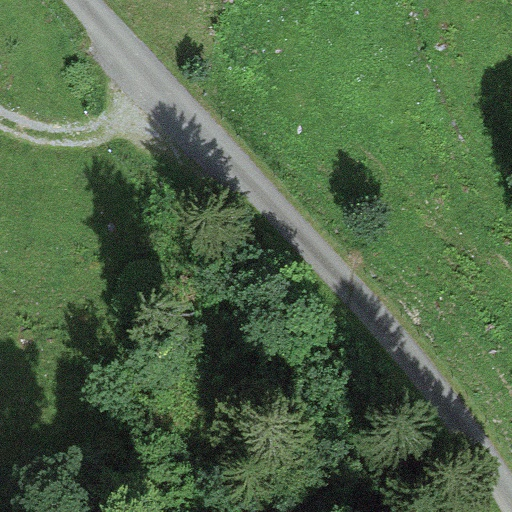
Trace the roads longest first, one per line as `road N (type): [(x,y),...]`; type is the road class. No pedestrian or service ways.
road 1 (unclassified): [(80,0),(475,449),(511,511)]
road 2 (track): [(153,82),(108,126),(80,135),(25,129),(0,115)]
